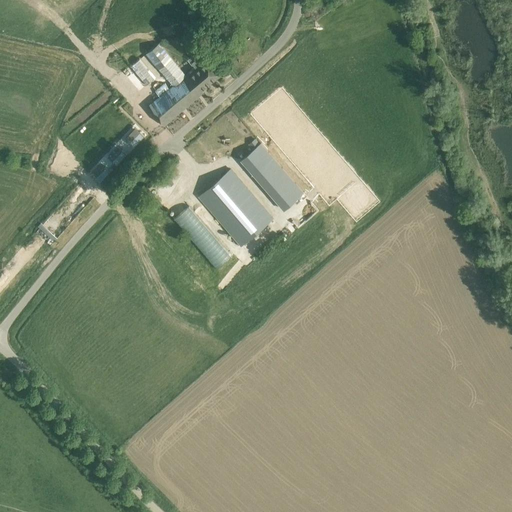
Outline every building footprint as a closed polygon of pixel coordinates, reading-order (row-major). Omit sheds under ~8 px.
[(181,69),(160,43),(147,53),(173,85),(170,88),(165,82),(155,91),(160,96),(148,106),(164,126),(204,92),(202,90),(219,76),(203,57),(193,65),(195,67),(186,75),(181,69)] [(130,58),(113,63),(115,69),(132,64),(130,58)] [(157,77),(141,58),(131,67),(142,80),(140,82),(145,88),(157,77)] [(140,131),(129,142),(134,146),(144,136),(140,131)] [(284,209),(303,192),(261,143),(241,160),(284,209)] [(122,150),(112,161),(117,165),(127,154),(122,150)] [(105,167),(95,178),(99,182),(109,172),(105,167)] [(273,218),(237,176),(231,169),(199,196),(241,245),(273,218)] [(26,180),(36,184),(39,175),(29,171),(26,180)] [(189,206),(174,218),(217,268),(231,256),(189,206)]
